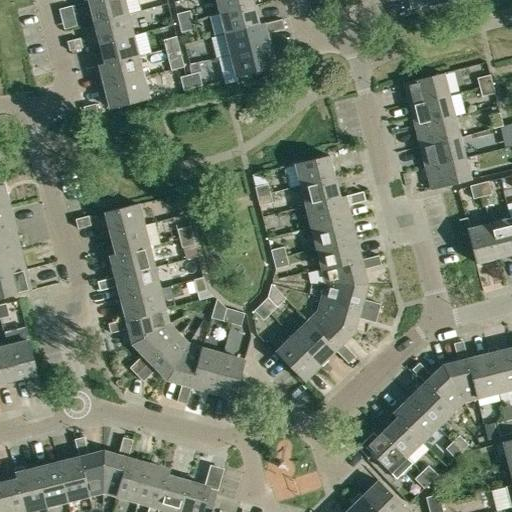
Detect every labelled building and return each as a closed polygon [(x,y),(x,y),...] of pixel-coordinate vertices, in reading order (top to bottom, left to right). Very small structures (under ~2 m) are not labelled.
[(126,14),(122,0),(92,0),(89,1),(94,22),(126,14)] [(217,0),(220,12),(253,4),(251,0),(217,0)] [(448,0),(407,0),(410,9),(429,4),(429,5),(448,0)] [(226,32),(263,24),(263,23),(258,24),(253,4),(220,12),(226,32)] [(72,6),(59,9),(61,18),(74,15),(72,6)] [(176,13),(178,23),(191,20),(189,10),(176,13)] [(94,22),(99,43),(131,35),(126,14),(94,22)] [(284,29),(282,19),(269,22),(271,32),(284,29)] [(191,20),(178,23),(181,32),(193,29),(191,20)] [(226,32),(231,54),(268,45),(263,24),(226,32)] [(137,55),(131,35),(99,43),(104,63),(137,55)] [(176,36),(163,39),(165,49),(178,45),(176,36)] [(80,38),(67,41),(69,50),(82,47),(80,38)] [(167,57),(180,54),(178,45),(165,49),(167,57)] [(274,66),(268,45),(231,54),(237,76),(274,66)] [(105,86),(142,77),(137,55),(104,63),(100,64),(105,86)] [(192,87),(202,84),(198,71),(189,73),(192,87)] [(192,87),(189,73),(185,74),(180,76),(183,89),(192,87)] [(405,82),(410,104),(447,95),(442,73),(405,82)] [(476,77),(479,87),(492,84),(489,74),(476,77)] [(148,99),(142,77),(105,86),(111,108),(148,99)] [(494,93),(492,84),(479,87),(481,96),(494,93)] [(453,116),(447,95),(410,104),(416,125),(453,116)] [(83,106),(85,114),(97,111),(95,103),(83,106)] [(499,112),(489,114),(493,128),(503,125),(499,112)] [(458,137),(453,116),(416,125),(421,146),(458,137)] [(463,158),(458,137),(421,146),(426,168),(463,158)] [(296,163),(301,185),(334,177),(328,155),(296,163)] [(463,158),(426,168),(432,189),(469,180),(463,158)] [(301,185),(306,205),(339,197),(334,177),(301,185)] [(488,181),(479,183),(482,196),(491,193),(488,181)] [(254,186),(257,196),(270,193),(267,183),(254,186)] [(482,196),(479,183),(469,186),(473,198),(482,196)] [(339,197),(306,205),(312,226),(349,217),(346,206),(365,201),(363,191),(344,196),(343,196),(339,197)] [(272,201),(270,193),(257,196),(259,205),(272,201)] [(184,204),(181,194),(169,197),(171,207),(184,204)] [(142,226),(137,203),(105,211),(110,233),(142,226)] [(0,207),(0,230),(13,227),(8,205),(0,207)] [(75,219),(77,228),(90,225),(88,216),(75,219)] [(312,226),(317,247),(354,238),(349,217),(312,226)] [(489,225),(470,230),(467,217),(458,219),(462,233),(468,232),(475,263),(497,257),(489,225)] [(511,230),(509,220),(489,225),(497,257),(511,253),(511,230)] [(177,228),(179,238),(192,235),(190,225),(177,228)] [(148,246),(142,226),(110,233),(115,253),(148,246)] [(0,230),(0,252),(19,248),(13,227),(0,230)] [(194,243),(192,235),(179,238),(181,246),(194,243)] [(359,259),(354,238),(317,247),(322,268),(359,259)] [(110,255),(116,276),(153,267),(148,246),(115,253),(110,255)] [(271,249),(273,259),(286,256),(284,246),(271,249)] [(19,248),(0,252),(0,275),(24,270),(19,248)] [(365,258),(368,268),(380,264),(378,255),(365,258)] [(288,264),(286,256),(273,259),(275,267),(288,264)] [(322,268),(326,283),(366,284),(359,259),(322,268)] [(158,288),(153,267),(116,276),(97,281),(99,290),(118,286),(121,297),(158,288)] [(0,275),(0,298),(29,291),(24,270),(0,275)] [(196,291),(206,288),(203,277),(193,279),(196,291)] [(267,297),(260,303),(269,313),(285,298),(271,283),(267,297)] [(359,308),(366,284),(326,283),(322,297),(359,308)] [(126,318),(164,309),(158,288),(121,297),(126,318)] [(322,297),(318,311),(352,332),(359,308),(322,297)] [(367,300),(365,309),(377,313),(380,304),(367,300)] [(260,303),(254,310),(263,319),(269,313),(260,303)] [(6,304),(0,305),(0,317),(9,315),(6,304)] [(221,320),(231,322),(235,309),(226,307),(221,320)] [(167,324),(164,309),(126,318),(108,323),(110,332),(129,328),(133,343),(167,324)] [(244,312),(235,309),(231,322),(240,325),(244,312)] [(375,322),(377,313),(365,309),(362,318),(375,322)] [(352,332),(318,311),(307,322),(334,349),(352,332)] [(307,322),(291,337),(319,364),(334,349),(307,322)] [(177,334),(167,324),(133,343),(150,361),(177,334)] [(150,361),(167,379),(187,344),(177,334),(150,361)] [(319,364),(291,337),(276,352),(303,380),(319,364)] [(29,341),(7,346),(15,379),(37,373),(29,341)] [(453,343),(456,356),(466,354),(462,341),(453,343)] [(202,349),(187,344),(167,379),(191,385),(202,349)] [(0,382),(15,379),(7,346),(0,348),(0,382)] [(487,348),(488,354),(497,391),(511,387),(511,359),(509,349),(497,352),(496,346),(487,348)] [(346,347),(339,353),(348,363),(355,356),(346,347)] [(191,385),(212,391),(222,354),(202,349),(191,385)] [(244,361),(222,354),(212,391),(234,397),(244,361)] [(477,396),(497,391),(488,354),(468,359),(477,396)] [(139,358),(129,367),(136,374),(145,365),(139,358)] [(468,359),(443,366),(462,400),(477,396),(468,359)] [(412,369),(421,379),(428,372),(418,362),(412,369)] [(145,365),(136,374),(143,381),(152,372),(145,365)] [(451,411),(462,400),(443,366),(425,383),(451,411)] [(425,383),(410,398),(436,426),(451,411),(425,383)] [(180,390),(176,402),(186,405),(189,392),(180,390)] [(420,441),(436,426),(410,398),(394,413),(420,441)] [(397,417),(382,432),(405,456),(420,441),(394,413),(393,414),(397,417)] [(505,420),(496,423),(499,435),(509,433),(505,420)] [(411,463),(405,456),(382,432),(377,436),(375,438),(371,434),(357,447),(368,458),(372,454),(389,471),(396,478),(411,463)] [(459,434),(451,441),(461,451),(468,444),(466,442),(459,434)] [(74,439),(77,452),(86,450),(83,437),(74,439)] [(123,437),(119,450),(129,452),(132,440),(123,437)] [(461,451),(451,441),(445,448),(452,455),(454,457),(461,451)] [(103,451),(78,458),(87,495),(102,491),(103,451)] [(102,491),(116,495),(127,458),(103,451),(102,491)] [(78,458),(57,463),(66,500),(87,495),(78,458)] [(148,464),(127,458),(116,495),(136,500),(148,464)] [(57,463),(37,468),(45,505),(66,500),(57,463)] [(168,470),(148,464),(136,500),(149,504),(146,511),(156,511),(158,507),(168,470)] [(15,474),(16,478),(24,511),(45,505),(37,468),(24,471),(23,465),(14,468),(15,474)] [(428,465),(421,472),(430,481),(437,474),(434,472),(428,465)] [(179,511),(188,480),(168,475),(169,470),(168,470),(158,507),(156,511),(179,511)] [(421,472),(414,479),(421,485),(423,488),(430,481),(421,472)] [(16,478),(0,482),(0,501),(2,511),(18,511),(24,511),(16,478)] [(202,511),(210,487),(188,480),(179,511),(202,511)] [(379,481),(363,497),(377,511),(401,511),(405,508),(379,481)] [(356,503),(347,511),(377,511),(363,497),(358,492),(351,499),(356,503)] [(425,497),(428,506),(441,503),(438,493),(425,497)] [(428,506),(429,511),(443,511),(441,503),(428,506)]
